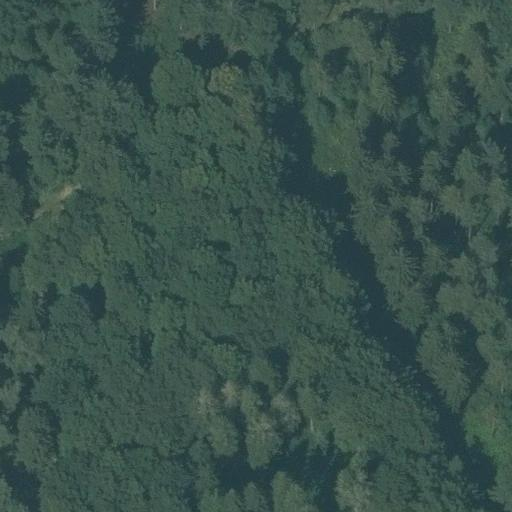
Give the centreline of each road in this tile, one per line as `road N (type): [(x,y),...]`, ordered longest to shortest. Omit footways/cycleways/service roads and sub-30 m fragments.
road 1 (track): [(344,0),(0,234)]
road 2 (track): [(81,177),(51,239),(44,289),(45,511)]
